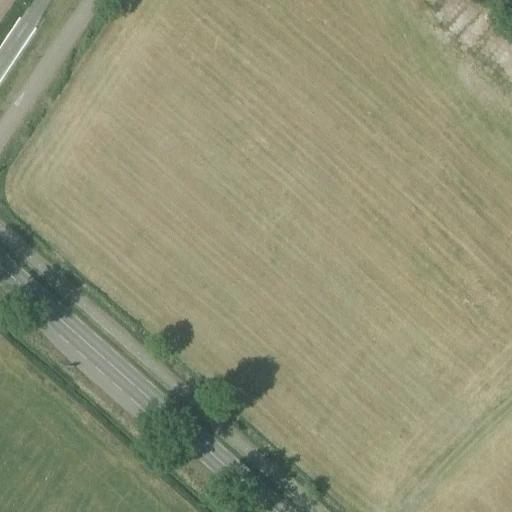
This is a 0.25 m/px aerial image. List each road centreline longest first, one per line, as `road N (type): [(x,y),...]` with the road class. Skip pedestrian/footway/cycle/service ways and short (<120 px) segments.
road 1 (secondary): [(282,511),(0,258)]
road 2 (unclassified): [(0,135),(92,0)]
